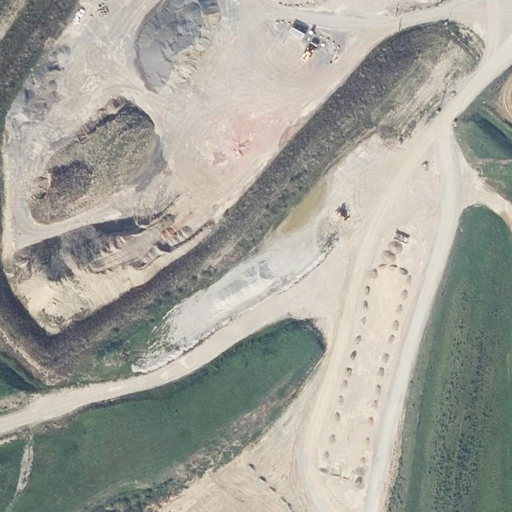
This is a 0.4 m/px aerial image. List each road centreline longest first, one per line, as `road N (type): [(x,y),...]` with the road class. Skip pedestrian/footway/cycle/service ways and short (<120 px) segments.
road 1 (unknown): [(0,411),(141,391),(172,379),(274,309),(336,254),(344,312),(334,360),(314,407),(265,467),(255,511)]
road 2 (unknown): [(388,188),(353,153),(349,118),(446,0)]
road 3 (unknown): [(511,43),(388,188)]
